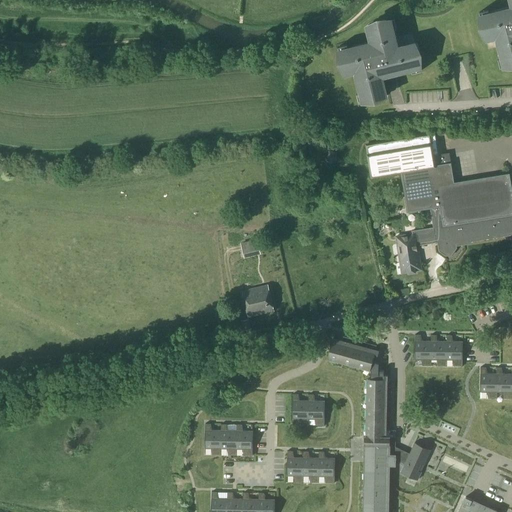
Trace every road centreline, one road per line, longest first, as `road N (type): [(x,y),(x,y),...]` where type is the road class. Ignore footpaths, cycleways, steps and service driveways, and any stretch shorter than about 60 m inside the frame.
road 1 (residential): [(269,472),(274,384),(316,361),(319,325),(383,308)]
road 2 (residential): [(383,308),(398,385),(399,447)]
road 3 (residential): [(383,308),(511,276)]
